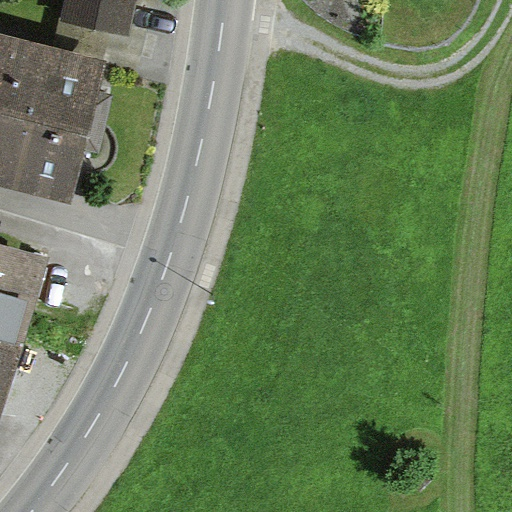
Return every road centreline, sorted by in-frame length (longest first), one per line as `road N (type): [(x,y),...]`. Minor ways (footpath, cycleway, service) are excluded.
road 1 (unclassified): [(224,0),(202,140),(151,315),(104,412),(28,511)]
road 2 (track): [(509,0),(464,64),(418,82),(383,74),(226,0)]
